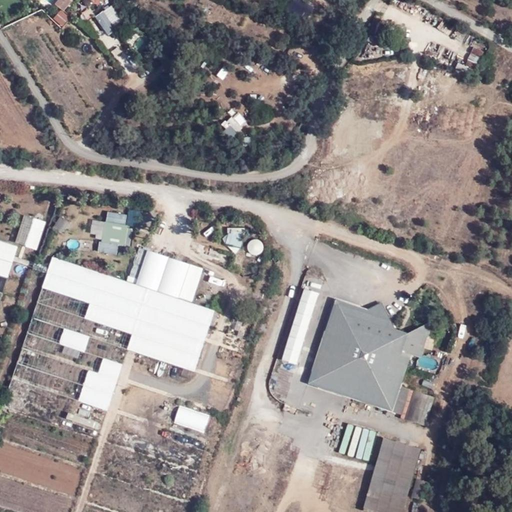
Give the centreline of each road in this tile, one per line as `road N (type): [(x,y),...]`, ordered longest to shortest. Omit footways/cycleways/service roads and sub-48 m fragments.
road 1 (track): [(330,83),(303,58),(197,28),(186,20),(190,0)]
road 2 (track): [(216,511),(261,400)]
